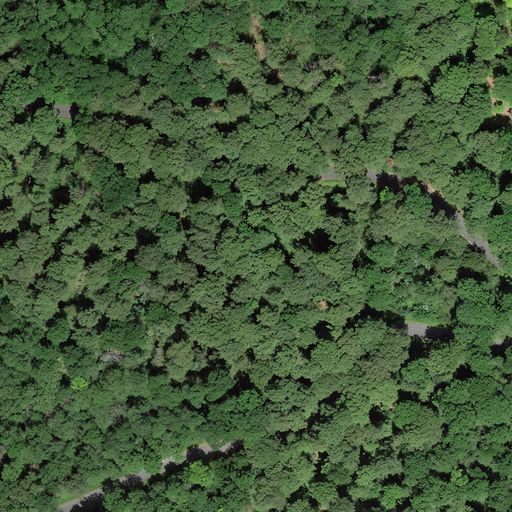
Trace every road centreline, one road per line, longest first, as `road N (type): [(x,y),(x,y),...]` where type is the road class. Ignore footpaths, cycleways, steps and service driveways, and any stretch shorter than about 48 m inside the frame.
road 1 (unclassified): [(0,104),(111,120),(266,173),(404,185),(511,270)]
road 2 (unclassified): [(511,347),(395,330),(367,341),(315,425),(183,459),(62,511)]
